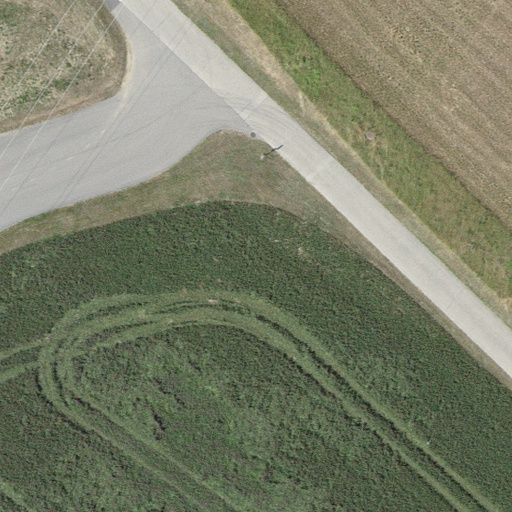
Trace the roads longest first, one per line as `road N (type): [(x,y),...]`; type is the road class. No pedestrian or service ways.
road 1 (unclassified): [(511,352),(145,0)]
road 2 (track): [(217,67),(169,118),(0,182)]
